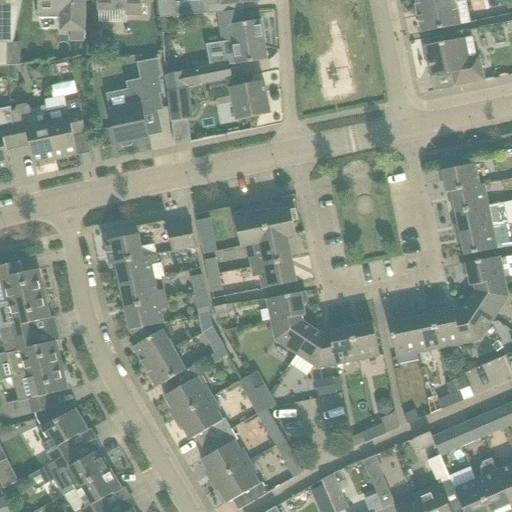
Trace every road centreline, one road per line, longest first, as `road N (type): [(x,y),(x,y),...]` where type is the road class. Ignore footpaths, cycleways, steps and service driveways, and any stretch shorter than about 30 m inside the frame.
road 1 (residential): [(404,128),(433,267),(418,282),(349,298),(321,281),(295,151)]
road 2 (residential): [(188,511),(100,356),(62,200)]
road 3 (unclassified): [(62,200),(295,151)]
road 4 (residential): [(295,151),(281,0)]
road 5 (residential): [(377,0),(404,128)]
